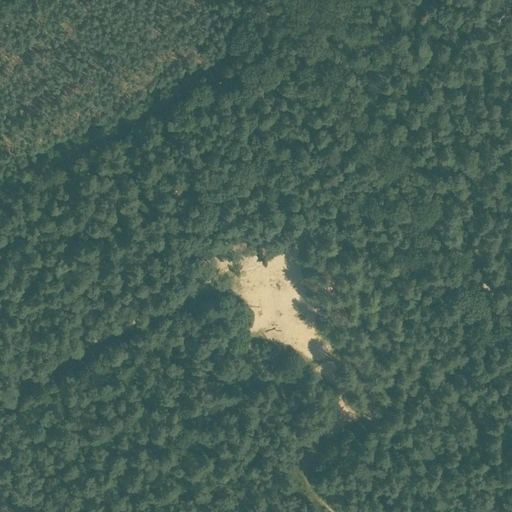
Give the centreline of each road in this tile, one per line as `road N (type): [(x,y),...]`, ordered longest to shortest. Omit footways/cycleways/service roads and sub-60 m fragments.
road 1 (track): [(511,326),(274,0)]
road 2 (track): [(340,511),(310,479),(304,448),(355,410),(280,246)]
road 3 (track): [(304,448),(273,372),(195,290)]
